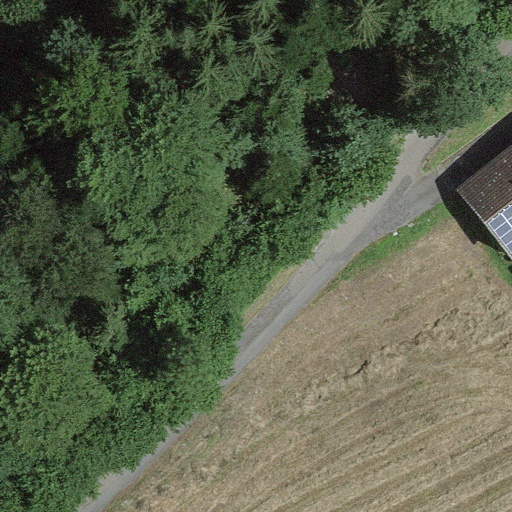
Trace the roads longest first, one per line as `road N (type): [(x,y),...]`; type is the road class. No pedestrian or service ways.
road 1 (unclassified): [(511,28),(241,347),(77,511)]
road 2 (unclassified): [(105,0),(0,82)]
